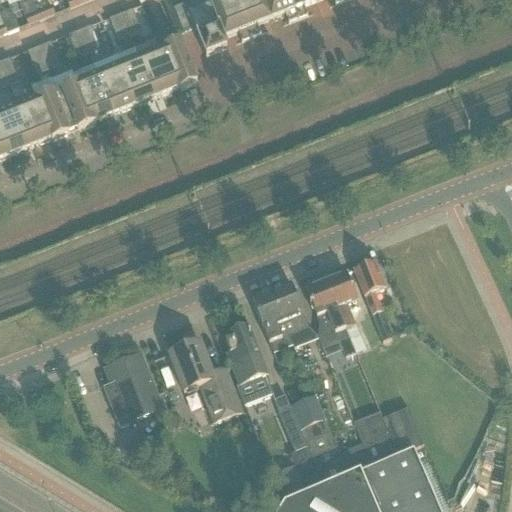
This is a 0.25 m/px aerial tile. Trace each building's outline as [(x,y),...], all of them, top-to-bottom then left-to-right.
[(36,15),(30,0),(28,0),(18,4),(28,28),(40,23),(36,15)] [(83,6),(80,0),(74,0),(66,4),(69,12),(83,6)] [(235,0),(211,10),(224,42),(238,36),(242,46),(251,42),(235,0)] [(261,0),(235,0),(251,42),(261,38),(257,29),(271,23),(261,0)] [(288,0),(261,0),(271,23),(285,18),(288,27),(298,23),(288,0)] [(316,0),(288,0),(298,23),(308,19),(304,10),(318,4),(316,0)] [(343,0),(316,0),(318,4),(329,0),(331,0),(335,8),(345,5),(343,0)] [(186,8),(168,15),(178,38),(183,36),(195,31),(206,60),(227,52),(223,42),(224,42),(211,10),(190,18),(186,8)] [(51,9),(36,15),(40,23),(54,18),(51,9)] [(18,32),(11,14),(10,12),(0,16),(0,19),(4,28),(0,29),(0,39),(7,37),(18,32)] [(132,13),(121,18),(130,41),(142,36),(132,13)] [(130,41),(121,18),(109,22),(118,45),(130,41)] [(91,29),(80,34),(89,57),(101,52),(91,29)] [(89,57),(80,34),(68,38),(77,61),(89,57)] [(51,45),(39,50),(48,73),(60,68),(51,45)] [(164,53),(159,55),(175,94),(179,93),(180,95),(197,88),(196,84),(197,84),(196,83),(195,84),(193,78),(194,78),(194,77),(193,77),(180,46),(163,53),(164,53)] [(48,73),(39,50),(27,55),(36,78),(48,73)] [(175,94),(159,55),(139,63),(155,102),(175,94)] [(10,62),(0,65),(0,71),(7,89),(19,85),(10,62)] [(155,102),(139,63),(118,71),(134,111),(155,102)] [(134,111),(118,71),(101,78),(98,79),(114,119),(134,111)] [(114,119),(98,79),(78,86),(77,87),(94,127),(114,119)] [(94,127),(77,87),(57,95),(74,137),(95,128),(94,127)] [(74,137),(57,95),(36,103),(52,143),(51,144),(52,146),(74,137)] [(52,143),(36,103),(35,103),(36,104),(16,112),(32,151),(51,144),(52,143)] [(32,151),(16,112),(0,117),(0,130),(12,160),(32,151)] [(0,164),(12,160),(0,130),(0,164)] [(354,276),(372,321),(382,346),(392,342),(374,298),(385,294),(374,268),(371,269),(370,267),(363,270),(364,272),(354,276)] [(332,284),(326,286),(345,334),(354,358),(355,359),(365,356),(347,310),(357,306),(346,278),(340,281),(338,279),(332,282),(332,284)] [(345,334),(326,286),(317,290),(315,288),(309,290),(309,293),(306,294),(316,321),(326,318),(338,347),(336,348),(339,355),(341,355),(344,362),(354,358),(345,334)] [(291,288),(271,295),(290,340),(308,333),(291,288)] [(271,295),(252,303),(270,348),(290,340),(271,295)] [(235,371),(242,390),(236,393),(243,412),(275,399),(247,330),(241,332),(238,331),(234,333),(233,335),(227,338),(229,344),(225,346),(230,357),(228,358),(233,371),(235,371)] [(169,359),(178,383),(183,396),(199,390),(213,427),(243,415),(227,373),(211,379),(200,347),(169,359)] [(157,402),(140,359),(105,373),(114,394),(122,390),(136,423),(152,417),(148,406),(157,402)] [(314,401),(292,410),(325,492),(349,481),(338,456),(314,401)] [(407,413),(382,423),(382,424),(397,461),(413,454),(423,450),(407,413)] [(382,424),(382,423),(379,416),(353,427),(362,446),(372,471),(397,461),(382,424)] [(169,417),(164,428),(176,434),(181,422),(169,417)] [(372,471),(362,446),(338,456),(349,481),(372,471)] [(325,492),(308,451),(289,459),(300,484),(306,499),(325,492)] [(325,492),(306,499),(284,509),(282,511),(438,511),(413,454),(397,461),(372,471),(349,481),(325,492)] [(273,482),(284,508),(304,499),(293,474),(273,482)]
